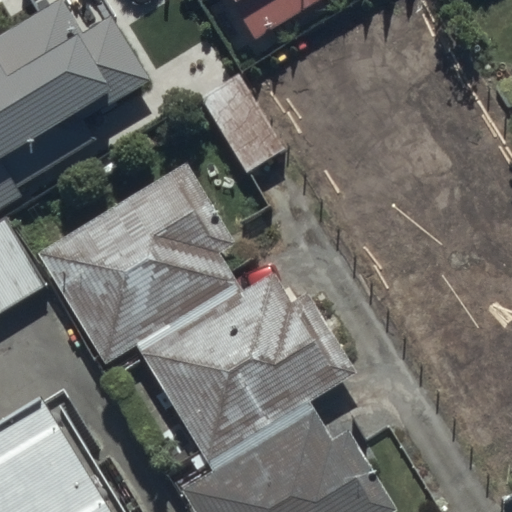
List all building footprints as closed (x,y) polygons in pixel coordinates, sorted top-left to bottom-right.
[(227,0),(263,56),(352,0),(227,0)] [(90,136),(156,96),(117,33),(91,49),(69,14),(0,57),(0,67),(1,69),(0,69),(0,226),(25,210),(21,204),(101,154),(90,136)] [(426,112),(495,224),(511,213),(511,148),(471,84),(426,112)] [(207,111),(255,188),(290,166),(242,89),(207,111)] [(341,454),(320,420),(351,401),(367,391),(316,309),(300,319),(279,286),(249,305),(227,271),(243,262),(191,179),(176,189),(47,269),(120,385),(149,367),(220,482),(185,504),(190,511),(396,511),(355,446),(341,454)] [(0,241),(0,330),(52,298),(12,234),(0,241)] [(391,290),(488,446),(511,431),(511,286),(480,235),(391,290)] [(0,511),(131,511),(63,401),(0,440),(0,511)]
